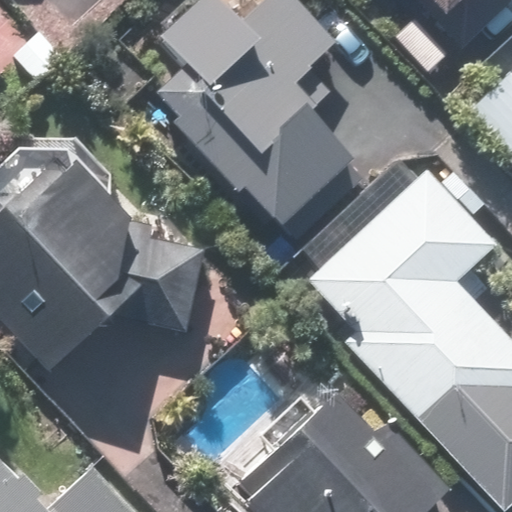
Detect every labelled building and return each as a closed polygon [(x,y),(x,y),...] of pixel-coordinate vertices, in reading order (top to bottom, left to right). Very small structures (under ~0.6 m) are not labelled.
[(239,15),(156,94),(179,117),(173,123),(241,193),(247,187),(285,226),(356,158),(314,110),(319,106),(297,82),(338,43),(296,0),(266,0),(245,21),(239,15)] [(431,0),(447,16),(463,0),(431,0)] [(111,317),(188,335),(207,251),(147,237),(77,162),(68,171),(57,158),(0,211),(0,302),(59,365),(111,317)] [(354,331),(343,342),(503,511),(505,511),(511,505),(511,339),(457,281),(496,244),(426,170),(307,282),(354,331)] [(426,511),(452,488),(387,421),(376,431),(336,390),(233,489),(255,511),(426,511)] [(0,511),(134,511),(90,466),(46,509),(0,460),(0,511)]
